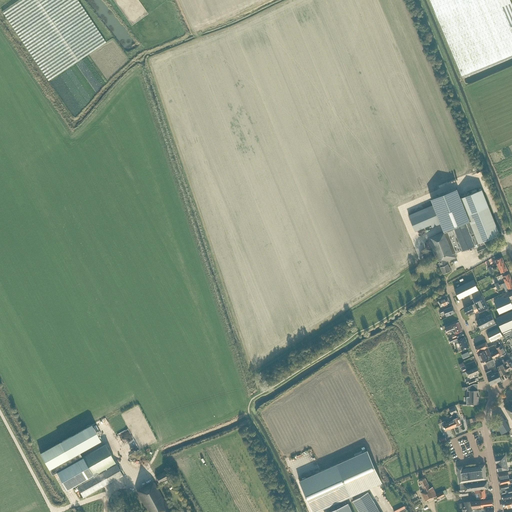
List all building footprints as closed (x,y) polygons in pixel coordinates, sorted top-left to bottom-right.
[(2,11),(48,81),(106,42),(77,0),(19,0),(16,2),(2,11)] [(430,0),(435,12),(462,76),(511,54),(511,29),(511,28),(511,4),(510,0),(430,0)] [(469,221),(461,198),(457,189),(431,199),(443,231),(452,227),(469,221)] [(446,231),(428,238),(432,250),(436,258),(436,260),(437,260),(438,261),(439,261),(439,262),(438,263),(439,267),(441,267),(443,274),(450,271),(447,262),(457,258),(455,253),(461,250),(461,251),(469,248),(475,246),(477,251),(487,247),(484,241),(500,235),(489,207),(482,190),(480,191),(477,192),(471,194),(461,198),(469,221),(452,227),(453,229),(446,232),(446,231)] [(440,223),(433,205),(408,215),(415,231),(431,225),(432,227),(440,223)] [(495,260),(496,261),(494,261),(495,264),(497,263),(498,266),(504,264),(502,257),(495,260)] [(484,269),(486,272),(489,271),(492,270),(492,269),(490,266),(490,265),(492,264),(490,260),(479,266),(481,269),(484,268),(484,269)] [(501,273),(507,270),(504,264),(498,266),(501,273)] [(502,276),(505,283),(511,280),(509,274),(502,276)] [(462,298),(472,293),(478,290),(473,280),(463,285),(460,286),(454,289),(458,297),(462,298)] [(447,297),(445,293),(440,296),(441,300),(438,301),(441,307),(450,303),(447,297)] [(481,296),(475,299),(473,300),(475,303),(464,309),(467,314),(474,311),(473,310),(477,308),(480,313),(488,308),(481,296)] [(494,302),(495,304),(498,312),(499,314),(508,310),(509,312),(511,310),(511,305),(508,297),(504,299),(503,297),(494,301),(494,302)] [(438,306),(437,307),(437,308),(434,310),(435,312),(437,311),(437,312),(440,311),(441,314),(445,312),(446,316),(454,313),(451,306),(445,309),(443,306),(439,308),(438,306)] [(511,310),(509,312),(509,313),(496,318),(502,332),(506,339),(511,335),(511,330),(511,328),(511,327),(511,310)] [(495,322),(491,315),(491,314),(476,321),(480,330),(495,322)] [(459,322),(455,324),(450,326),(445,328),(447,333),(453,330),(455,334),(462,331),(460,327),(460,326),(459,322)] [(492,341),(495,345),(494,345),(498,351),(501,356),(506,353),(497,339),(502,336),(498,327),(497,327),(496,324),(486,329),(487,332),(491,342),(492,341)] [(453,339),(454,341),(458,340),(462,351),(469,347),(462,331),(456,334),(458,339),(457,337),(453,339)] [(485,350),(488,349),(489,348),(486,342),(474,347),(477,353),(485,349),(485,350)] [(490,353),(488,349),(485,350),(477,353),(481,362),(489,359),(488,358),(489,357),(488,356),(491,355),(490,353)] [(505,362),(503,359),(502,357),(499,359),(500,361),(502,364),(501,365),(497,367),(499,371),(501,375),(502,375),(503,375),(505,374),(505,373),(503,369),(507,366),(506,365),(505,362)] [(511,364),(509,359),(505,362),(506,365),(507,366),(503,369),(505,373),(511,368),(511,364)] [(486,363),(489,368),(491,367),(495,365),(493,360),(486,363)] [(466,371),(462,373),(463,375),(466,374),(468,377),(469,377),(470,379),(478,375),(477,373),(479,373),(477,367),(466,371)] [(492,373),(491,370),(485,373),(487,377),(491,385),(502,380),(498,372),(494,373),(494,372),(492,373)] [(467,397),(467,405),(470,405),(470,404),(478,404),(478,399),(478,397),(479,397),(479,396),(478,396),(478,391),(477,391),(478,384),(474,384),(467,387),(467,391),(470,391),(469,397),(467,397)] [(457,413),(455,407),(449,409),(452,416),(450,417),(452,421),(449,423),(451,428),(461,424),(458,417),(459,417),(457,413)] [(501,433),(511,428),(504,414),(494,419),(501,433)] [(449,423),(448,423),(446,424),(445,421),(441,423),(443,425),(443,426),(442,427),(443,429),(444,429),(445,431),(451,428),(449,423)] [(82,458),(79,452),(70,458),(61,442),(40,453),(52,475),(57,472),(82,458)] [(82,458),(57,472),(67,490),(93,475),(93,477),(77,486),(83,498),(122,475),(105,445),(82,458)] [(368,450),(299,481),(312,511),(315,511),(382,482),(368,450)] [(495,457),(496,464),(507,462),(505,455),(495,457)] [(508,470),(507,462),(496,464),(497,472),(508,470)] [(470,490),(471,490),(488,488),(487,482),(486,482),(485,479),(486,479),(484,465),(479,465),(479,467),(463,469),(462,466),(457,467),(459,482),(460,482),(461,490),(459,490),(459,492),(470,490)] [(498,479),(499,485),(511,482),(511,479),(509,480),(508,475),(507,471),(497,473),(498,479)] [(159,483),(168,478),(165,472),(155,477),(159,483)] [(439,500),(445,497),(444,495),(442,491),(436,494),(432,487),(430,488),(425,478),(419,481),(423,489),(420,491),(421,493),(425,501),(436,496),(438,498),(439,500)] [(158,485),(156,482),(154,483),(154,482),(137,492),(146,509),(147,511),(170,511),(156,486),(158,485)] [(511,482),(499,486),(501,494),(507,493),(506,488),(511,486),(511,482)] [(511,486),(506,488),(507,493),(501,494),(502,501),(511,498),(511,486)] [(486,493),(488,493),(488,488),(471,490),(472,493),(475,493),(475,494),(479,493),(480,499),(487,498),(486,493)] [(379,511),(375,504),(368,492),(353,501),(359,511),(379,511)] [(464,506),(463,507),(463,511),(472,510),(472,511),(479,511),(479,508),(481,508),(481,507),(486,507),(487,508),(494,507),(494,506),(494,499),(493,499),(472,501),(464,502),(464,506)] [(511,499),(502,502),(504,508),(511,506),(511,499)] [(351,511),(348,503),(328,511),(351,511)]
